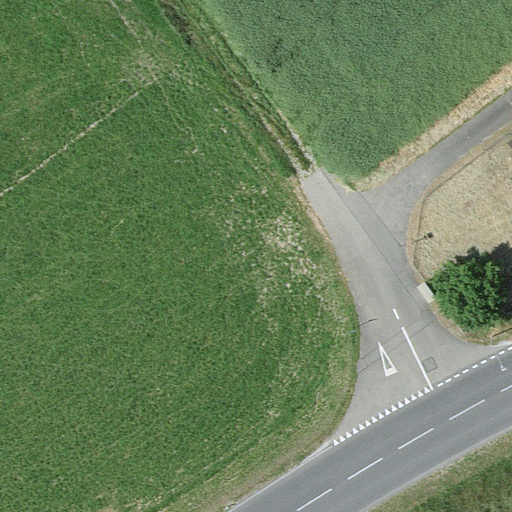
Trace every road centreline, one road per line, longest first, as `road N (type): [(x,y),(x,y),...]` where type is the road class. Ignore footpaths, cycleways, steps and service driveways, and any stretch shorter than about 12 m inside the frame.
road 1 (residential): [(446,420),(377,256),(391,209),(511,115)]
road 2 (track): [(185,0),(377,256)]
road 3 (secondary): [(446,420),(295,511)]
